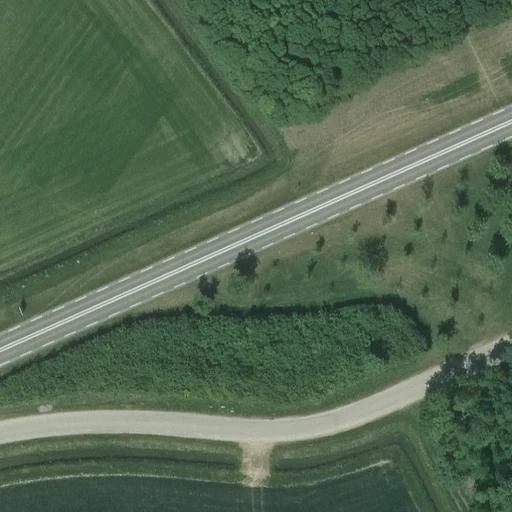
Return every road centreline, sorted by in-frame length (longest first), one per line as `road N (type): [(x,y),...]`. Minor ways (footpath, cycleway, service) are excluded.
road 1 (primary): [(511,118),(0,350)]
road 2 (unclassified): [(0,435),(94,419),(289,434),(342,425),(511,353)]
